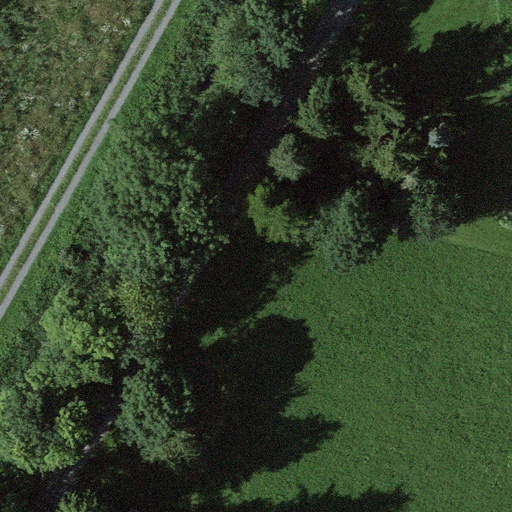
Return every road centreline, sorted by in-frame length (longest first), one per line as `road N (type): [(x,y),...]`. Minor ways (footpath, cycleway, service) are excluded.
road 1 (track): [(60,511),(350,0)]
road 2 (track): [(0,285),(163,0)]
